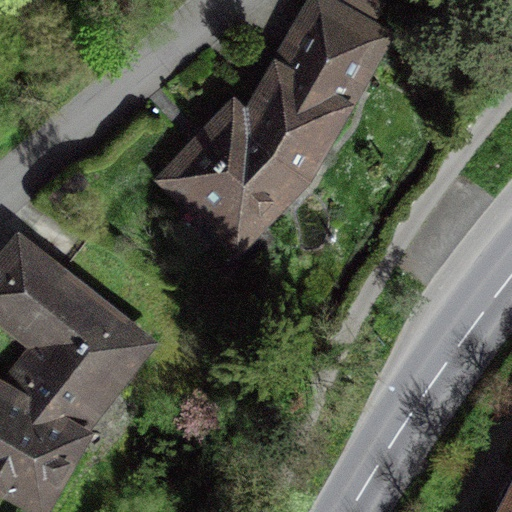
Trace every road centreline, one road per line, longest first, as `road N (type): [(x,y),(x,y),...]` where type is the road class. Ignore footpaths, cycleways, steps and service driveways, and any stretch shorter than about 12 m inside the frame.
road 1 (unclassified): [(228,0),(0,190)]
road 2 (primary): [(350,511),(511,274)]
